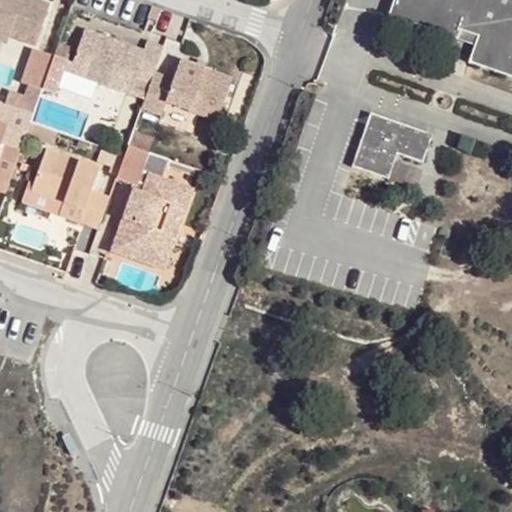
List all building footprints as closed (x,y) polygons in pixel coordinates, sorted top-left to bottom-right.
[(0,0),(0,35),(7,38),(34,48),(47,9),(24,0),(20,0),(20,2),(18,9),(8,6),(8,0),(0,0)] [(20,2),(12,0),(8,0),(8,6),(18,9),(20,2)] [(511,0),(398,0),(391,21),(461,43),(463,31),(480,36),(475,47),(467,70),(511,84),(511,0)] [(150,8),(145,22),(157,26),(162,12),(150,8)] [(461,43),(475,47),(480,36),(463,31),(461,43)] [(83,35),(72,69),(69,77),(98,89),(126,97),(132,81),(150,87),(154,73),(163,49),(145,44),(142,55),(112,45),(83,35)] [(55,50),(40,92),(53,96),(55,91),(63,64),(66,54),(55,50)] [(150,87),(144,103),(143,106),(162,113),(166,101),(217,118),(230,76),(204,69),(178,62),(171,78),(154,73),(150,87)] [(72,69),(63,64),(55,91),(95,103),(98,89),(69,77),(72,69)] [(132,81),(126,97),(144,103),(150,87),(132,81)] [(7,98),(4,106),(13,109),(16,101),(7,98)] [(437,140),(371,119),(354,173),(419,192),(437,140)] [(0,181),(9,184),(19,154),(3,149),(10,130),(0,126),(0,181)] [(52,134),(29,126),(25,137),(49,144),(52,134)] [(127,214),(118,241),(156,250),(168,220),(180,224),(191,192),(162,182),(168,169),(192,178),(194,171),(128,149),(125,159),(119,174),(116,182),(136,188),(127,214)] [(119,174),(125,159),(106,152),(104,158),(116,162),(113,172),(119,174)] [(89,230),(99,233),(110,201),(94,197),(102,173),(47,156),(33,189),(31,196),(82,213),(79,227),(89,230)] [(0,188),(7,191),(9,184),(0,181),(0,188)] [(16,206),(79,227),(82,213),(31,196),(33,189),(27,185),(16,206)] [(156,250),(170,253),(180,224),(168,220),(156,250)] [(156,250),(118,241),(113,252),(150,266),(156,250)] [(164,271),(170,253),(156,250),(150,266),(164,271)] [(104,262),(100,277),(112,280),(116,266),(104,262)] [(62,437),(71,456),(79,453),(70,433),(62,437)]
